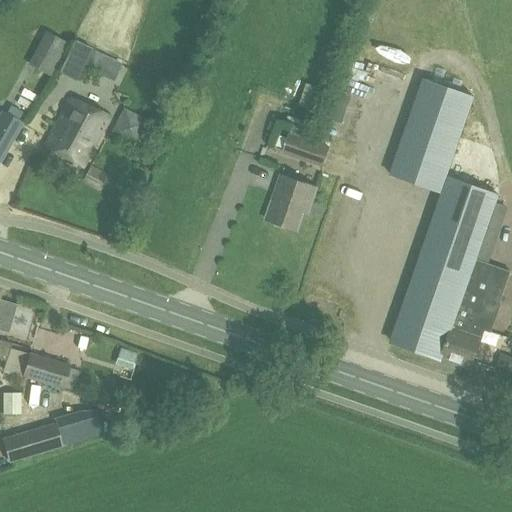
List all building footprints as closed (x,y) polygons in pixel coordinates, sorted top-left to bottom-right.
[(46,33),(29,65),(50,76),(67,44),(46,33)] [(84,66),(92,50),(76,42),(61,73),(76,80),(84,66)] [(123,65),(92,50),(84,66),(115,81),(123,65)] [(424,80),(391,175),(443,193),(391,343),(442,361),(443,358),(472,368),(485,331),(490,332),(510,273),(476,261),(499,196),(447,178),(475,98),(424,80)] [(299,90),(297,100),(315,104),(317,94),(299,90)] [(45,148),(82,167),(109,117),(71,98),(45,148)] [(0,113),(0,162),(23,125),(1,111),(0,113)] [(323,168),(330,148),(289,134),(282,154),(323,168)] [(107,178),(89,167),(81,182),(100,193),(107,178)] [(310,203),(316,188),(283,176),(267,221),(296,231),(306,202),(310,203)] [(323,283),(302,291),(306,300),(326,292),(323,283)] [(0,295),(1,293),(0,292),(0,332),(8,334),(16,305),(0,300),(0,295)] [(11,343),(0,340),(0,359),(6,361),(11,343)] [(120,349),(115,364),(132,370),(137,354),(120,349)] [(494,370),(508,374),(511,362),(511,357),(500,354),(494,370)] [(27,356),(19,380),(60,392),(67,369),(27,356)] [(3,394),(3,414),(20,413),(20,394),(3,394)] [(55,423),(63,448),(88,439),(80,412),(54,420),(55,423)] [(9,464),(63,448),(55,423),(2,441),(9,464)]
